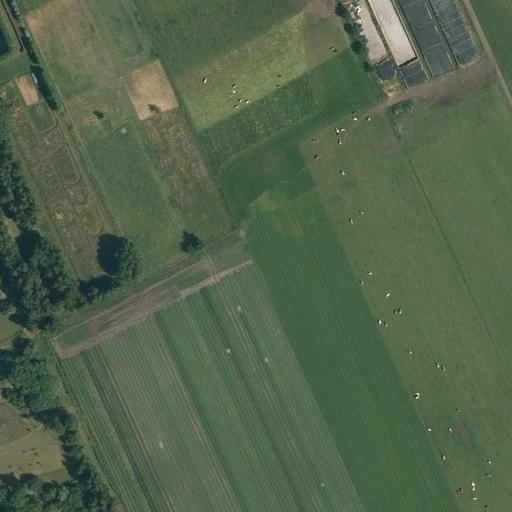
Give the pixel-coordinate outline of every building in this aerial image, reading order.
[(0,51),(11,48),(8,38),(5,39),(1,28),(0,28),(0,51)] [(432,73),(446,68),(435,37),(421,42),(432,73)] [(409,72),(413,82),(427,76),(423,67),(409,72)] [(6,308),(22,302),(18,293),(2,299),(6,308)] [(34,430),(41,425),(34,413),(27,417),(34,430)]
